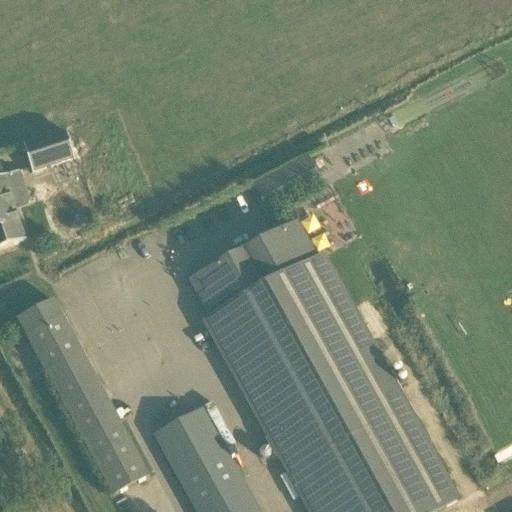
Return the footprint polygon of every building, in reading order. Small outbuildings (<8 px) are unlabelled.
[(74,161),(66,134),(23,148),(32,174),(74,161)] [(253,187),(265,210),(320,180),(308,157),(253,187)] [(8,211),(0,186),(0,251),(25,243),(14,209),(8,211)] [(317,262),(296,225),(191,283),(211,320),(207,322),(271,438),(266,440),(277,460),(281,457),(311,511),(440,511),(456,503),(321,259),(317,262)] [(149,479),(63,320),(53,302),(18,321),(28,339),(113,498),(149,479)] [(256,511),(201,412),(155,437),(196,511),(256,511)] [(235,451),(228,454),(232,461),(238,457),(235,451)]
